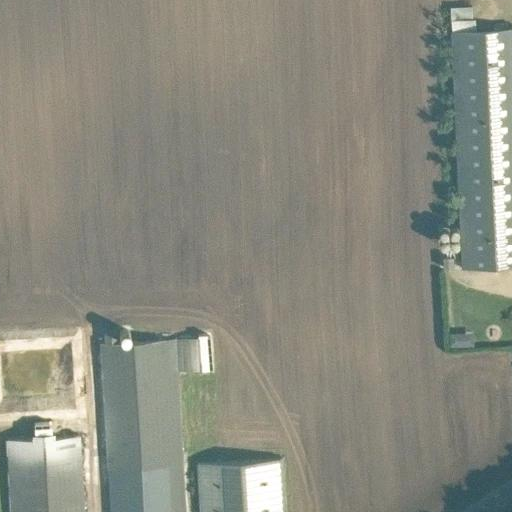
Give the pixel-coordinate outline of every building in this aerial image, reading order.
[(450,7),(452,31),(450,31),(461,267),(511,264),(511,26),(476,29),(475,18),(473,18),(472,5),(450,7)] [(452,344),(477,342),(477,330),(451,331),(452,344)] [(101,341),(111,511),(174,511),(165,338),(101,341)] [(35,437),(8,438),(12,511),(82,511),(79,435),(52,436),(51,427),(49,427),(49,424),(34,425),(35,437)] [(198,462),(200,511),(283,511),(280,457),(198,462)]
